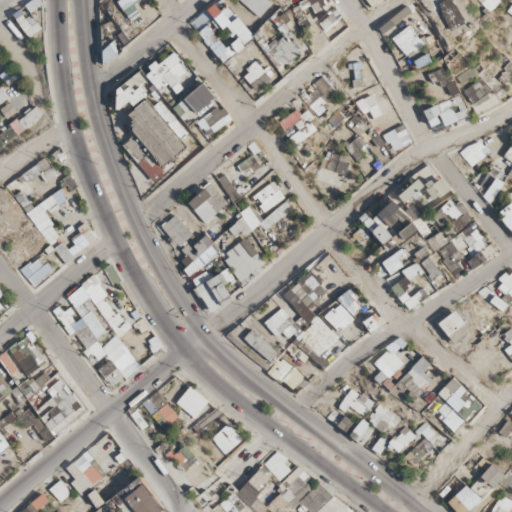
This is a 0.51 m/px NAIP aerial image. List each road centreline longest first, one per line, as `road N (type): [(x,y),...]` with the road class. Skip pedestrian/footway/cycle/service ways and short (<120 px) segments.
road 1 (residential): [(0,496),(401,161),(511,106)]
road 2 (trunk): [(419,511),(191,321),(150,249),(98,125),(80,0)]
road 3 (trunk): [(55,0),(68,125),(132,273),(207,373),(381,511)]
road 4 (residential): [(493,401),(398,322),(335,253),(159,0)]
road 5 (residential): [(138,221),(396,0)]
road 6 (residential): [(511,255),(427,146),(339,0)]
road 7 (residential): [(296,415),(368,342),(511,253)]
road 8 (residential): [(411,506),(511,386)]
road 9 (residential): [(0,335),(114,242)]
road 10 (residential): [(90,87),(194,0)]
